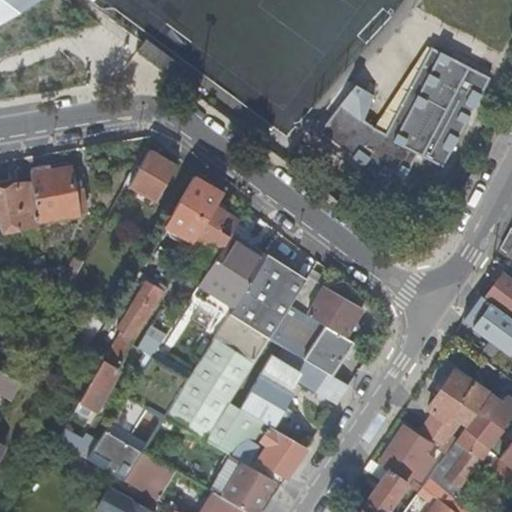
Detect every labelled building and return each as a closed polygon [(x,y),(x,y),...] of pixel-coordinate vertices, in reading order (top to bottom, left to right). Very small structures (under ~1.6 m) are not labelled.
[(138,54),(165,75),(173,63),(146,43),(138,54)] [(355,87),(321,134),(378,177),(385,168),(404,178),(417,153),(443,165),(490,78),(433,47),(387,134),(375,127),(364,119),(374,95),(355,87)] [(174,168),(142,150),(123,185),(155,203),(174,168)] [(34,170),(31,176),(50,173),(49,167),(34,170)] [(31,176),(30,178),(30,184),(37,223),(86,214),(82,190),(72,192),(72,185),(69,170),(50,173),(31,176)] [(194,241),(196,237),(218,201),(222,195),(193,178),(166,224),(194,241)] [(37,223),(30,184),(0,189),(0,214),(1,215),(4,234),(38,227),(37,223)] [(81,184),(72,185),(72,192),(82,190),(81,184)] [(197,255),(208,261),(198,277),(202,279),(228,239),(231,233),(240,221),(223,210),(225,206),(218,201),(196,237),(205,243),(197,255)] [(511,231),(510,230),(500,250),(511,259),(511,231)] [(262,260),(265,255),(231,233),(228,239),(262,260)] [(262,260),(228,239),(202,279),(194,291),(224,311),(210,334),(214,337),(262,260)] [(267,338),(269,339),(290,305),(305,280),(265,255),(262,260),(214,337),(171,405),(164,417),(221,450),(232,457),(248,466),(259,448),(252,443),(263,425),(227,402),(267,338)] [(74,261),(61,286),(53,281),(59,269),(44,260),(43,258),(31,260),(33,271),(31,271),(32,277),(37,281),(27,295),(42,306),(47,299),(59,307),(64,299),(68,291),(81,265),(74,261)] [(326,277),(312,270),(305,280),(290,305),(324,325),(345,337),(361,308),(322,285),(326,277)] [(511,319),(511,281),(502,274),(484,299),(511,319)] [(122,331),(105,361),(118,369),(163,292),(146,281),(118,329),(122,331)] [(511,319),(484,299),(481,297),(463,321),(511,356),(511,319)] [(290,305),(269,339),(286,349),(303,359),(305,360),(332,375),(353,342),(345,337),(324,325),(290,305)] [(89,349),(105,322),(93,315),(77,343),(89,349)] [(149,325),(136,346),(152,357),(166,336),(149,325)] [(286,349),(281,360),(298,371),(305,360),(303,359),(286,349)] [(44,358),(35,353),(28,366),(37,371),(44,358)] [(295,379),(336,403),(348,385),(332,375),(305,360),(298,371),(281,360),(271,355),(240,408),(270,427),(271,427),(291,392),(289,390),(295,379)] [(121,371),(118,369),(105,361),(103,360),(75,411),(90,419),(95,410),(98,412),(108,395),(112,397),(115,391),(111,389),(121,371)] [(0,392),(11,399),(20,381),(0,369),(0,392)] [(448,434),(449,435),(459,421),(449,413),(470,381),(454,371),(429,410),(433,413),(419,434),(440,447),(442,443),(448,434)] [(489,394),(470,381),(449,413),(459,421),(466,426),(489,394)] [(151,392),(128,433),(146,445),(164,417),(171,405),(151,392)] [(502,402),(489,394),(466,426),(465,428),(487,448),(511,416),(511,394),(509,393),(502,402)] [(466,426),(459,421),(449,435),(456,441),(465,428),(466,426)] [(128,433),(110,422),(96,444),(86,459),(105,471),(123,481),(129,473),(142,451),(146,445),(128,433)] [(58,427),(51,440),(57,443),(62,433),(63,431),(58,427)] [(259,459),(286,478),(306,448),(271,427),(270,427),(261,441),(267,446),(259,459)] [(429,446),(417,437),(403,427),(377,465),(387,472),(404,484),(409,476),(418,482),(433,460),(425,454),(429,446)] [(479,459),(488,449),(487,448),(465,428),(456,441),(465,449),(443,475),(455,485),(478,458),(479,459)] [(80,443),(62,433),(57,443),(86,459),(96,444),(84,437),(80,443)] [(419,434),(417,437),(429,446),(437,451),(440,447),(419,434)] [(511,442),(499,458),(510,468),(511,465),(511,442)] [(447,447),(442,443),(440,447),(437,451),(442,455),(447,447)] [(129,473),(159,492),(173,469),(142,451),(129,473)] [(232,457),(212,492),(217,495),(247,511),(255,511),(274,481),(248,466),(232,457)] [(511,481),(511,471),(495,457),(485,469),(507,488),(511,481)] [(363,469),(381,480),(387,472),(377,465),(369,460),(363,469)] [(406,494),(410,488),(409,487),(404,484),(387,472),(381,480),(364,505),(375,511),(386,511),(401,491),(406,494)] [(123,481),(154,499),(159,492),(129,473),(123,481)] [(466,511),(467,511),(429,477),(422,488),(418,493),(404,511),(466,511)] [(511,499),(511,498),(511,481),(507,488),(503,492),(511,499)] [(412,482),(409,487),(410,488),(418,493),(422,488),(412,482)] [(151,511),(108,485),(95,508),(100,511),(151,511)] [(247,511),(217,495),(205,511),(247,511)]
